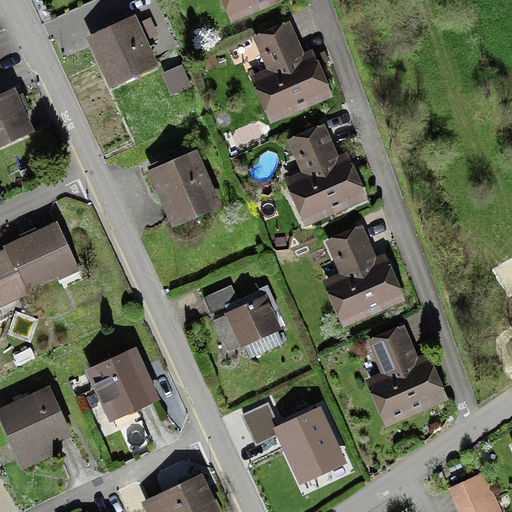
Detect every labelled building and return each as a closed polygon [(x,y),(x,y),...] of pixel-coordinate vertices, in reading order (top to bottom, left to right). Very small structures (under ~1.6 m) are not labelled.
[(225,0),(233,17),(272,0),(225,0)] [(93,39),(112,81),(152,63),(133,21),(93,39)] [(273,118),(328,94),(311,55),(297,61),(293,51),(296,48),(296,45),(287,26),(259,39),(273,71),(256,79),(273,118)] [(0,143),(30,130),(13,92),(0,97),(0,143)] [(307,221),(362,197),(345,158),(332,164),(327,154),(330,148),(322,129),(293,141),(307,174),(290,181),(307,221)] [(152,168),(175,220),(214,203),(194,157),(170,167),(167,161),(152,168)] [(6,248),(26,291),(27,291),(25,288),(76,264),(58,224),(57,225),(6,248)] [(345,322),(401,298),(383,259),(369,265),(365,256),(368,253),(368,250),(360,230),(331,243),(345,275),(328,283),(345,322)] [(0,303),(1,302),(26,291),(7,251),(0,254),(0,303)] [(239,301),(231,284),(204,297),(211,313),(239,301)] [(12,320),(7,334),(30,342),(38,319),(24,314),(26,311),(34,307),(27,291),(26,291),(1,302),(7,318),(12,320)] [(228,351),(279,328),(265,297),(214,320),(228,351)] [(388,421),(443,397),(426,358),(412,364),(408,354),(411,348),(409,343),(404,345),(398,331),(371,343),(386,375),(371,382),(388,421)] [(155,397),(134,351),(90,371),(111,417),(155,397)] [(49,390),(0,412),(0,413),(23,464),(42,455),(38,446),(69,432),(49,390)] [(256,413),(264,429),(292,416),(284,400),(256,413)] [(295,460),(332,443),(317,412),(281,429),(295,460)] [(500,511),(483,474),(455,487),(466,511),(500,511)] [(148,511),(208,511),(212,510),(198,480),(146,505),(148,511)]
